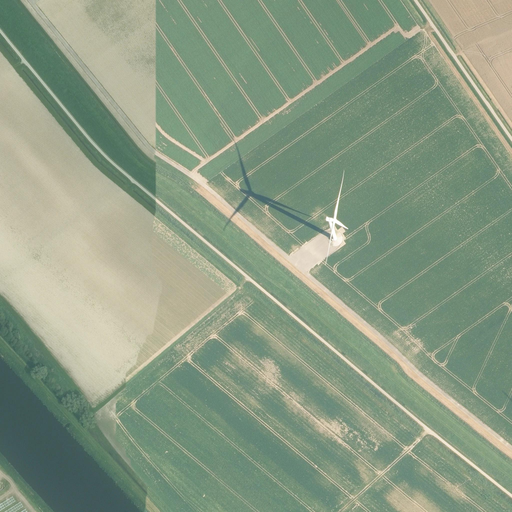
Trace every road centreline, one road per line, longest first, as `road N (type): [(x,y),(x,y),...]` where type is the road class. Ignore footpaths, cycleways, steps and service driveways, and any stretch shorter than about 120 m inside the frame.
road 1 (unclassified): [(511,497),(109,163),(20,57)]
road 2 (unclassified): [(511,140),(414,0)]
